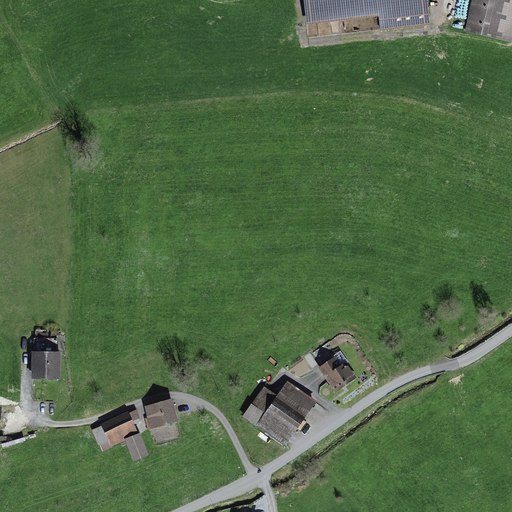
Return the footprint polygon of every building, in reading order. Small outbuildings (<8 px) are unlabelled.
[(423,0),(305,0),(308,22),(382,13),(384,27),(426,23),(423,0)] [(511,33),(511,0),(471,0),(463,34),(509,45),(511,33)] [(57,355),(31,355),(30,382),(57,382),(57,355)] [(338,355),(314,371),(331,396),(355,381),(338,355)] [(262,393),(244,421),(286,448),(316,403),(286,384),(275,401),(262,393)] [(168,404),(142,411),(148,432),(173,426),(168,404)] [(124,415),(97,429),(110,453),(123,444),(132,464),(145,459),(137,433),(124,415)]
